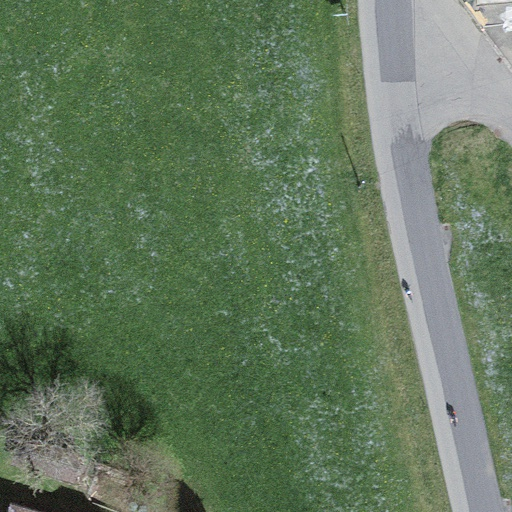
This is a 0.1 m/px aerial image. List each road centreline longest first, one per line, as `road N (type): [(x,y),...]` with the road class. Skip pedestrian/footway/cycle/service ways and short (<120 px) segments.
road 1 (unclassified): [(387,0),(419,241),(479,511)]
road 2 (unclassified): [(511,121),(411,0)]
